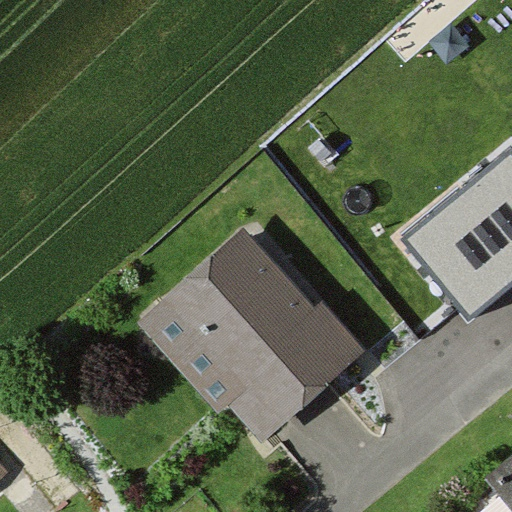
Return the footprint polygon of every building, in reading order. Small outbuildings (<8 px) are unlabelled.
[(511,284),(511,148),(511,147),(402,236),(471,319),(511,284)] [(385,200),(405,225),(460,180),(440,156),(385,200)] [(371,364),(258,229),(159,311),(272,446),(371,364)] [(0,483),(10,475),(0,463),(0,483)] [(511,470),(495,486),(511,503),(511,470)]
